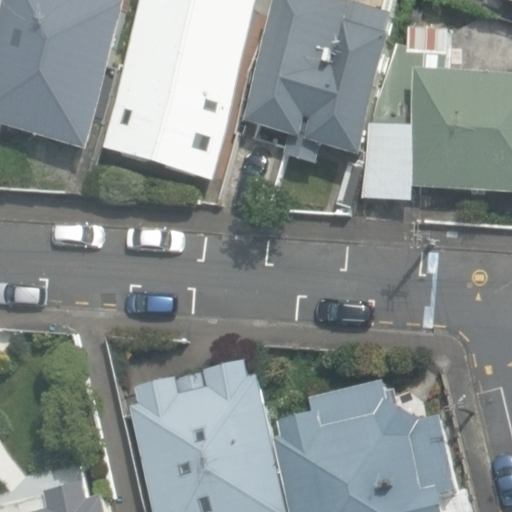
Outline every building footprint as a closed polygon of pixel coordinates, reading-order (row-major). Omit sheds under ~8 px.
[(15,0),(0,51),(0,123),(95,152),(138,5),(120,0),(15,0)] [(152,0),(108,149),(220,182),(271,7),(247,0),(152,0)] [(287,156),(326,168),(333,147),(367,158),(403,41),(397,40),(402,24),(323,0),(291,0),(253,123),(293,136),(287,156)] [(511,197),(511,80),(450,76),(454,31),(414,30),(413,48),(403,49),(381,127),(368,201),(418,205),(419,191),(511,197)] [(220,204),(262,208),(278,144),(242,132),(220,204)] [(296,511),(263,372),(254,374),(250,359),(139,386),(143,401),(134,403),(160,511),(296,511)] [(474,511),(469,487),(464,487),(447,417),(426,420),(394,401),(389,382),(314,401),(315,415),(283,423),(287,438),(283,440),(300,511),(474,511)] [(117,511),(115,499),(96,504),(91,486),(0,506),(0,511),(117,511)]
